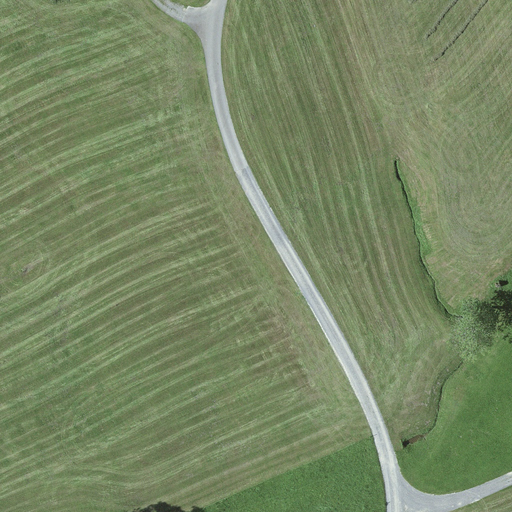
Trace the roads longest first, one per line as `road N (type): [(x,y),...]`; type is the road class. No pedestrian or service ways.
road 1 (track): [(396,511),(385,447),(229,138),(211,34),(221,0)]
road 2 (track): [(396,511),(445,505),(511,477)]
